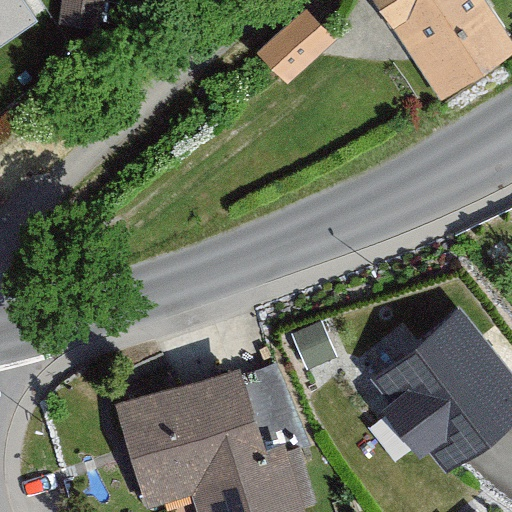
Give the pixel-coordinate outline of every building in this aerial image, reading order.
[(95,0),(56,0),(52,32),(91,37),(95,0)] [(511,56),(511,55),(474,0),(363,0),(435,107),(511,56)] [(325,45),(296,13),(249,56),(278,88),(325,45)] [(511,420),(511,381),(455,308),(357,383),(433,482),(511,420)] [(237,384),(234,371),(110,406),(140,511),(189,498),(192,511),(308,511),(295,465),(304,463),(278,372),(237,384)] [(494,511),(477,490),(449,511),(494,511)]
